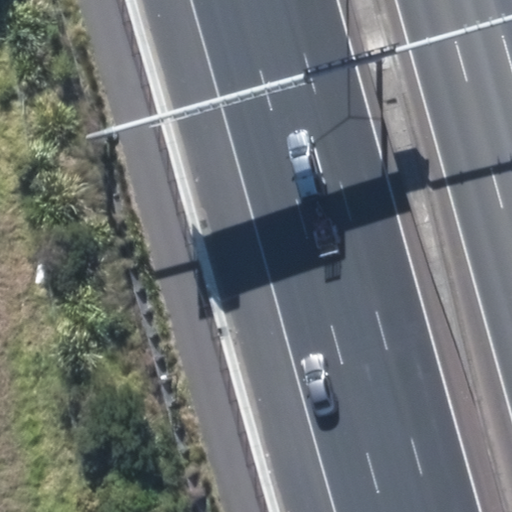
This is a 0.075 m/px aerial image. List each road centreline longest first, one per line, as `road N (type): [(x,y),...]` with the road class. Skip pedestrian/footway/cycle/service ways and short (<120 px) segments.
road 1 (motorway): [(434,511),(289,0)]
road 2 (motorway): [(438,0),(511,261)]
